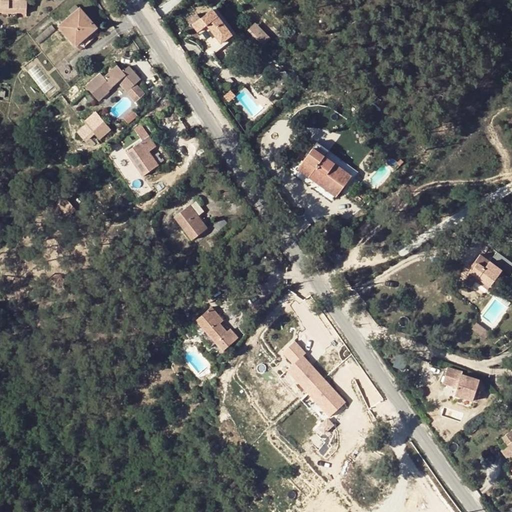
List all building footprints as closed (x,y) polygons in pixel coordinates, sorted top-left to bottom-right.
[(27,0),(0,0),(0,10),(0,13),(7,13),(7,18),(17,18),(17,13),(17,9),(27,9),(27,0)] [(216,7),(212,10),(232,36),(221,44),(223,46),(237,35),(216,7)] [(80,8),(58,27),(75,46),(97,27),(80,8)] [(197,14),(189,20),(193,25),(198,32),(213,50),(221,44),(232,36),(212,10),(200,18),(197,14)] [(253,23),(247,31),(266,44),(272,35),(253,23)] [(97,27),(75,46),(79,51),(89,42),(87,39),(99,29),(97,27)] [(119,82),(124,87),(131,81),(134,85),(140,79),(129,66),(123,71),(118,65),(105,77),(101,73),(86,86),(99,100),(109,91),(106,88),(110,85),(112,88),(119,82)] [(127,91),(134,85),(131,81),(124,87),(127,91)] [(130,123),(137,115),(133,111),(126,120),(130,123)] [(95,113),(83,123),(87,128),(99,117),(95,113)] [(110,129),(99,117),(87,128),(98,139),(110,129)] [(19,135),(14,141),(17,144),(23,139),(19,135)] [(126,152),(143,176),(158,166),(149,152),(155,147),(149,137),(126,152)] [(325,157),(329,151),(317,142),(298,169),(309,177),(311,173),(321,180),(318,184),(336,196),(351,175),(325,157)] [(347,163),(329,151),(325,157),(351,175),(354,177),(355,175),(344,167),(347,163)] [(321,180),(311,173),(309,177),(318,184),(321,180)] [(54,198),(52,211),(70,214),(73,201),(54,198)] [(181,225),(192,239),(207,227),(189,205),(177,214),(184,223),(181,225)] [(184,223),(177,214),(174,216),(181,225),(184,223)] [(483,256),(478,262),(485,267),(490,261),(483,256)] [(478,262),(464,281),(471,286),(476,280),(478,277),(490,286),(497,275),(493,272),(497,266),(490,261),(485,267),(478,262)] [(488,289),(490,286),(478,277),(476,280),(488,289)] [(501,319),(509,303),(494,295),(484,316),(490,319),(492,315),(501,319)] [(227,331),(219,323),(216,318),(219,315),(212,306),(197,319),(216,341),(223,349),(238,337),(230,328),(227,331)] [(216,341),(197,319),(192,324),(210,346),(216,341)] [(487,328),(478,322),(475,328),(483,334),(487,328)] [(492,331),(487,328),(483,334),(489,337),(492,331)] [(346,402),(293,340),(279,352),(290,364),(285,369),(327,418),(346,402)] [(463,372),(448,367),(443,383),(453,386),(455,382),(459,383),(457,388),(454,395),(472,401),(480,381),(462,375),(463,372)] [(329,418),(317,426),(325,439),(337,432),(329,418)] [(511,430),(502,438),(511,450),(511,430)]
